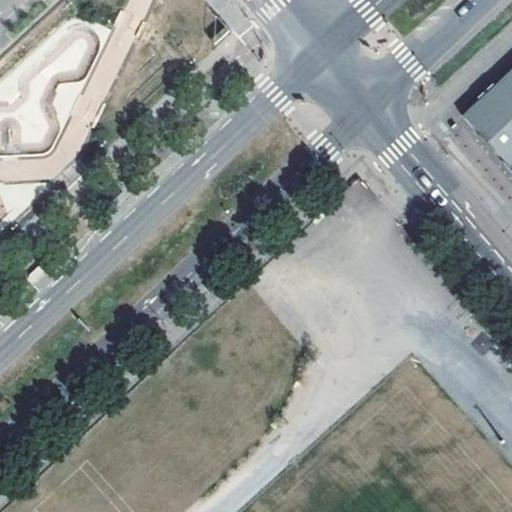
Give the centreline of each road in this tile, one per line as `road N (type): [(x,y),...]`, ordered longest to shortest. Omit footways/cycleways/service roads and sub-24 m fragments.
road 1 (secondary): [(0,451),(365,108)]
road 2 (secondary): [(315,50),(0,351)]
road 3 (secondary): [(511,282),(365,108)]
road 4 (secondary): [(365,108),(482,0)]
